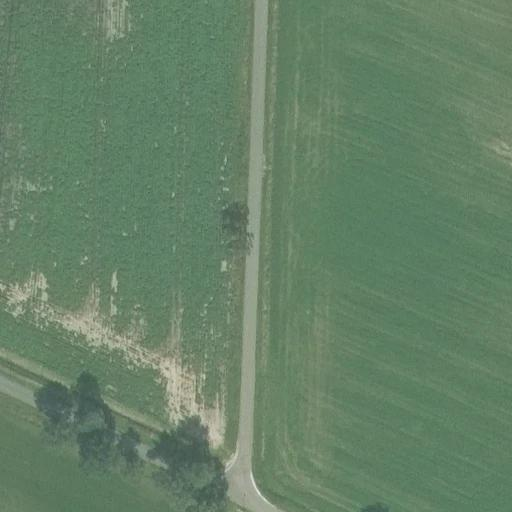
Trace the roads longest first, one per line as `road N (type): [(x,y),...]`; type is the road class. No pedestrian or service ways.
road 1 (unclassified): [(236,498),(260,0)]
road 2 (unclassified): [(236,498),(0,384)]
